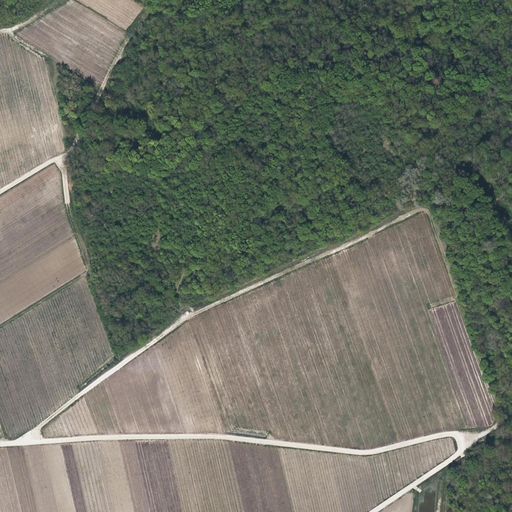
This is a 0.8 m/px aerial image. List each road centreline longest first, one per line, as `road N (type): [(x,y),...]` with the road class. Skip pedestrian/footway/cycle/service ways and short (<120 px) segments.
road 1 (track): [(25,443),(34,428),(185,314),(422,210),(498,419),(485,430),(457,433),(461,450),(371,511)]
road 2 (unclassified): [(0,444),(215,436),(368,454),(457,433)]
road 3 (track): [(67,147),(77,246),(119,354),(130,359)]
